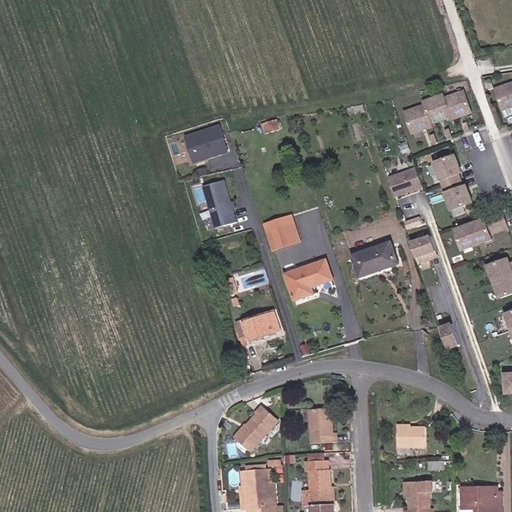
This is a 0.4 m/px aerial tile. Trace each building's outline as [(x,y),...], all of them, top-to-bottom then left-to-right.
[(511,80),(492,87),(499,109),(511,103),(511,80)] [(422,105),(402,112),(410,133),(430,125),(429,123),(447,116),(448,119),(468,111),(461,91),(441,98),(439,94),(421,101),(422,105)] [(281,110),(271,111),(273,123),(283,121),(281,110)] [(228,150),(220,125),(187,135),(195,161),(228,150)] [(457,164),(453,155),(434,162),(451,210),(471,204),(467,194),(464,196),(462,191),(466,190),(464,186),(461,188),(456,173),(459,172),(458,169),(455,170),(453,165),(457,164)] [(202,177),(211,174),(209,166),(200,168),(202,177)] [(416,166),(388,176),(395,195),(423,185),(416,166)] [(223,175),(202,181),(214,227),(222,225),(224,233),(238,229),(223,175)] [(500,211),(454,228),(461,249),(490,238),(489,232),(506,226),(500,211)] [(276,251),(305,241),(296,213),(267,222),(276,251)] [(423,216),(408,221),(410,227),(425,222),(423,216)] [(222,225),(214,227),(216,235),(224,233),(222,225)] [(420,263),(438,259),(432,236),(415,240),(420,263)] [(391,244),(353,257),(360,277),(398,265),(391,244)] [(511,260),(509,262),(507,257),(488,264),(500,296),(511,291),(511,260)] [(326,260),(285,274),(294,298),(314,292),(312,286),(332,278),(326,260)] [(236,278),(228,281),(232,294),(241,291),(236,278)] [(277,311),(247,321),(249,326),(241,329),(246,344),(264,338),(263,335),(282,329),(277,311)] [(279,421),(264,409),(239,438),(253,451),(279,421)] [(334,409),(310,410),(312,444),(338,442),(338,433),(335,433),(334,409)] [(426,428),(399,428),(399,446),(426,447),(426,428)] [(331,487),(332,487),(332,470),(330,471),(330,461),(308,463),(308,472),(311,472),(312,490),(313,505),(313,511),(336,511),(336,504),(332,504),(331,487)] [(444,462),(430,462),(430,470),(444,470),(444,462)] [(250,511),(278,511),(277,486),(270,487),(269,471),(247,473),(249,502),(247,502),(247,508),(250,508),(250,511)] [(249,502),(247,473),(240,473),(242,508),(247,508),(247,502),(249,502)] [(405,510),(404,511),(434,511),(435,509),(431,509),(431,493),(434,492),(434,482),(410,483),(410,498),(410,510),(405,510)] [(500,506),(499,491),(499,488),(462,489),(462,510),(476,510),(476,511),(504,511),(504,506),(500,506)]
